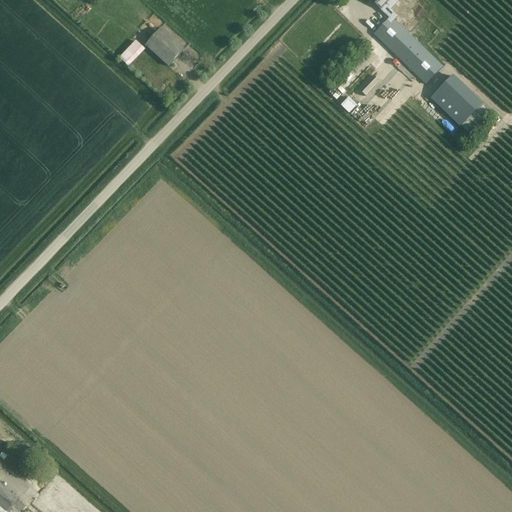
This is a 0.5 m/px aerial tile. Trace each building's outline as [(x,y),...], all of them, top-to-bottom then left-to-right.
[(371,0),(385,13),(392,6),(388,2),(389,0),(371,0)] [(418,14),(424,8),(419,3),(413,9),(418,14)] [(374,35),(426,85),(444,67),(391,17),(374,35)] [(185,49),(161,28),(145,46),(168,67),(185,49)] [(462,126),(469,133),(489,112),(482,106),(483,105),(453,76),(431,99),(461,127),(462,126)] [(352,114),(361,105),(352,96),(343,106),(352,114)] [(0,484),(0,511),(20,511),(25,507),(0,484)]
